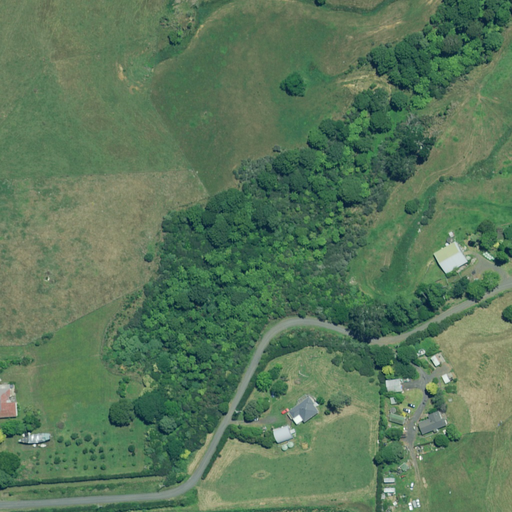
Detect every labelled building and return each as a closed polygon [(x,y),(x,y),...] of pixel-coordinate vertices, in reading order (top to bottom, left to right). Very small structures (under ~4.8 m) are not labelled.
[(469,262),(458,242),(436,254),(447,274),(469,262)] [(442,364),(437,356),(433,358),(438,366),(442,364)] [(454,380),(451,373),(443,376),(447,383),(454,380)] [(402,391),(402,379),(387,380),(388,392),(402,391)] [(16,392),(15,385),(0,385),(0,418),(19,417),(18,402),(17,392),(16,392)] [(319,405),(313,396),(288,414),(293,420),(295,419),(298,425),(305,420),(306,422),(321,412),(317,407),(319,405)] [(424,434),(449,426),(446,416),(443,417),(441,411),(430,415),(431,419),(420,423),(424,434)] [(407,417),(392,414),(390,421),(405,425),(407,417)] [(294,437),(290,425),(275,430),(279,442),(294,437)]
